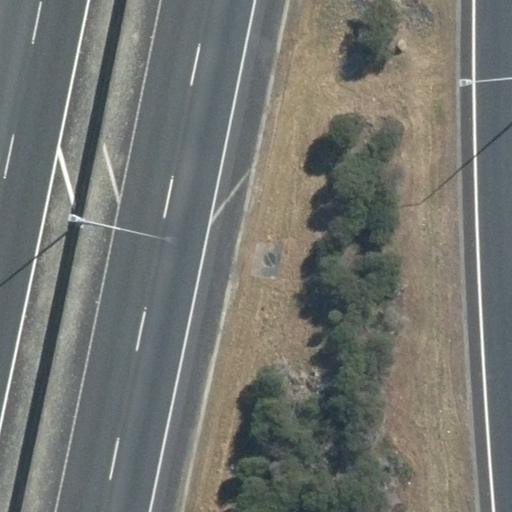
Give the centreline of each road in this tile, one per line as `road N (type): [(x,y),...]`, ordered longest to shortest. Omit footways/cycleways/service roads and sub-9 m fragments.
road 1 (motorway): [(204,0),(98,511)]
road 2 (motorway): [(490,0),(495,362),(511,486)]
road 3 (motorway): [(0,230),(46,0)]
